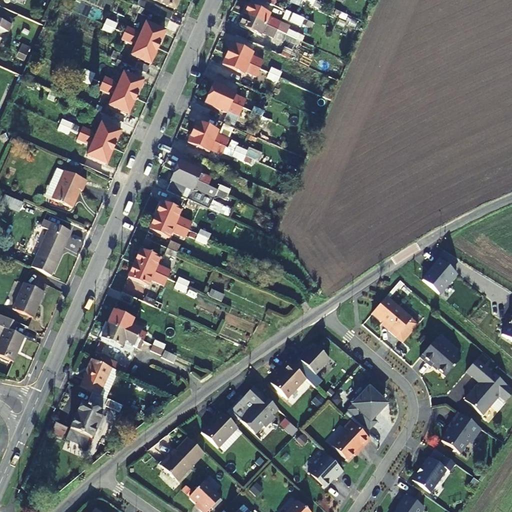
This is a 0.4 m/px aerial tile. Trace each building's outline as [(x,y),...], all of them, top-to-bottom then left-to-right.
[(180,0),(158,0),(159,0),(177,9),(180,0)] [(273,13),(252,4),(248,14),(281,29),(285,21),(272,16),(273,13)] [(175,12),(165,8),(161,15),(172,19),(175,12)] [(0,11),(0,17),(17,25),(19,20),(0,11)] [(285,11),(282,19),(300,26),(303,18),(285,11)] [(154,20),(169,26),(172,19),(161,15),(157,13),(154,20)] [(281,29),(248,14),(243,24),(264,33),(265,31),(277,37),(281,29)] [(14,31),(17,25),(0,17),(0,45),(4,36),(14,31)] [(119,24),(108,19),(106,23),(117,28),(119,24)] [(117,28),(106,23),(104,29),(115,34),(117,28)] [(141,31),(130,26),(127,32),(160,47),(167,31),(148,23),(143,35),(140,34),(141,31)] [(303,34),(293,29),(291,33),(301,38),(303,34)] [(139,43),(134,55),(153,63),(160,47),(127,32),(124,38),(135,44),(136,42),(139,43)] [(301,38),(291,33),(289,39),(299,43),(301,38)] [(256,52),(235,42),(230,53),(263,68),(267,60),(255,54),(256,52)] [(263,68),(230,53),(226,63),(247,72),(248,70),(260,75),(263,68)] [(152,66),(136,58),(133,65),(149,72),(152,66)] [(144,71),(131,65),(128,71),(142,77),(144,71)] [(339,81),(343,72),(334,67),(329,77),(339,81)] [(286,72),(276,68),(274,72),(284,77),(286,72)] [(97,74),(86,69),(85,74),(95,78),(97,74)] [(284,77),(274,72),(271,77),(281,82),(284,77)] [(137,97),(145,81),(126,73),(121,86),(117,84),(118,82),(107,76),(104,83),(137,97)] [(95,78),(85,74),(82,79),(93,84),(95,78)] [(239,91),(217,82),(213,92),(246,106),(250,98),(238,92),(239,91)] [(137,97),(104,83),(102,89),(113,93),(113,92),(117,93),(112,105),(130,114),(137,97)] [(246,106),(213,92),(208,102),(229,111),(231,109),(243,114),(246,106)] [(269,110),(259,106),(257,111),(267,115),(269,110)] [(267,115),(257,111),(254,116),(264,120),(267,115)] [(129,116),(119,112),(116,118),(126,122),(129,116)] [(110,122),(123,128),(126,122),(116,118),(112,116),(110,122)] [(75,123),(64,119),(62,124),(73,128),(75,123)] [(221,130),(200,120),(195,131),(229,145),(232,138),(220,132),(221,130)] [(73,128),(62,124),(60,129),(70,134),(73,128)] [(96,132),(85,127),(82,133),(115,147),(122,131),(104,124),(98,136),(95,134),(96,132)] [(212,150),(213,148),(225,154),(229,145),(195,131),(191,141),(212,150)] [(95,143),(90,155),(108,163),(115,147),(82,133),(80,138),(90,143),(92,141),(95,143)] [(49,148),(62,154),(64,147),(52,142),(49,148)] [(202,149),(189,144),(187,150),(199,156),(202,149)] [(251,150),(241,145),(239,150),(249,154),(251,150)] [(249,154),(239,150),(237,155),(247,159),(249,154)] [(204,169),(183,160),(178,170),(212,185),(215,177),(203,172),(204,169)] [(212,185),(178,170),(174,180),(169,190),(182,196),(185,197),(189,187),(195,190),(196,187),(208,193),(212,185)] [(89,180),(67,171),(55,198),(74,206),(82,189),(85,190),(89,180)] [(234,190),(223,185),(222,189),(232,194),(234,190)] [(232,194),(222,189),(219,194),(229,199),(232,194)] [(192,230),(195,223),(181,216),(184,210),(164,202),(158,215),(192,230)] [(192,230),(158,215),(152,229),(172,237),(174,231),(188,238),(192,230)] [(35,268),(53,276),(73,230),(47,219),(44,226),(51,229),(35,268)] [(214,234),(203,230),(201,234),(212,239),(214,234)] [(212,239),(201,234),(199,239),(210,243),(212,239)] [(183,249),(173,244),(171,249),(181,253),(183,249)] [(162,258),(143,249),(137,263),(170,278),(174,270),(160,264),(162,258)] [(181,253),(171,249),(169,255),(179,259),(181,253)] [(457,276),(440,261),(423,281),(438,296),(457,276)] [(170,278),(137,263),(131,276),(150,285),(153,280),(166,286),(170,278)] [(192,282),(182,278),(180,282),(190,287),(192,282)] [(190,287),(180,282),(178,287),(188,291),(190,287)] [(15,309),(32,317),(39,302),(42,303),(47,292),(26,284),(15,309)] [(228,293),(215,288),(213,294),(225,300),(228,293)] [(157,306),(159,301),(150,297),(148,302),(157,306)] [(411,319),(386,297),(372,314),(390,330),(389,331),(396,337),(411,319)] [(42,303),(39,302),(32,317),(35,318),(42,303)] [(157,306),(148,302),(144,310),(149,312),(150,309),(155,311),(157,306)] [(135,320),(115,311),(109,325),(142,340),(146,332),(133,326),(135,320)] [(18,348),(21,349),(27,337),(15,332),(19,322),(0,314),(0,325),(7,328),(0,343),(0,355),(12,361),(18,348)] [(418,325),(411,319),(396,337),(403,343),(418,325)] [(511,319),(501,336),(511,342),(511,319)] [(142,340),(109,325),(103,338),(122,347),(125,341),(138,347),(142,340)] [(164,343),(154,339),(152,344),(162,349),(164,343)] [(460,360),(435,339),(419,358),(430,368),(431,366),(445,377),(460,360)] [(162,349),(152,344),(149,350),(160,354),(162,349)] [(315,376),(329,360),(314,346),(305,355),(304,353),(298,360),(299,361),(292,367),(305,380),(314,388),(321,382),(315,376)] [(15,362),(21,349),(18,348),(12,361),(15,362)] [(95,393),(101,395),(114,368),(95,360),(83,387),(95,393)] [(511,394),(511,391),(475,361),(465,372),(479,384),(464,401),(488,422),(511,394)] [(305,380),(288,363),(281,370),(283,372),(271,385),(286,400),(305,380)] [(129,369),(120,365),(117,370),(127,374),(129,369)] [(278,411),(253,387),(244,397),(254,407),(240,421),(255,435),(263,427),(264,428),(274,418),(273,416),(278,411)] [(384,405),(368,389),(360,398),(357,396),(351,402),(353,405),(348,411),(368,430),(375,423),(371,419),(384,405)] [(108,407),(121,413),(124,406),(101,395),(95,393),(91,402),(107,410),(108,407)] [(93,439),(105,414),(83,404),(72,429),(73,430),(68,440),(86,448),(91,438),(93,439)] [(237,429),(220,413),(212,421),(213,421),(201,434),(217,449),(237,429)] [(481,430),(458,413),(448,427),(452,429),(449,433),(447,433),(441,441),(459,454),(468,443),(472,442),(481,430)] [(279,424),(291,436),(297,430),(284,419),(279,424)] [(369,440),(350,422),(344,428),(346,430),(331,447),(346,461),(357,450),(359,451),(369,440)] [(65,440),(70,428),(59,423),(54,435),(65,440)] [(204,454),(187,439),(160,466),(177,482),(204,454)] [(343,472),(325,455),(308,474),(324,489),(329,484),(329,478),(333,478),(335,480),(343,472)] [(444,470),(427,457),(420,466),(423,468),(412,482),(428,493),(444,470)] [(423,468),(420,466),(410,481),(412,482),(423,468)] [(221,499),(204,482),(189,497),(200,508),(199,509),(201,511),(208,511),(216,504),(218,505),(222,501),(220,499),(221,499)] [(419,511),(422,508),(404,495),(395,507),(396,508),(393,511),(419,511)] [(308,511),(297,502),(287,511),(308,511)]
